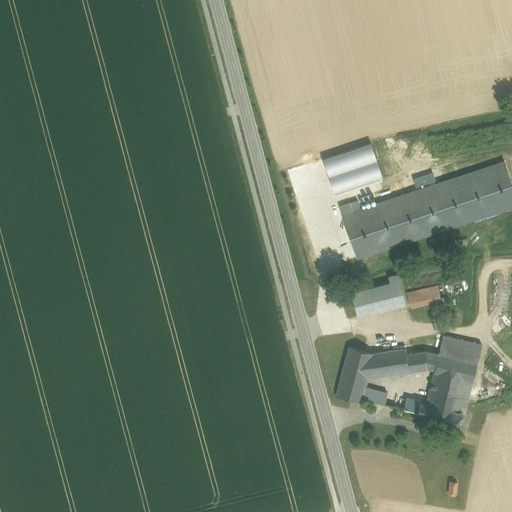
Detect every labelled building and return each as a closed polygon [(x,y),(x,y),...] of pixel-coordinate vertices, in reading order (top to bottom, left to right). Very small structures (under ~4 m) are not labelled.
[(371,144),(324,160),(335,192),(382,176),(371,144)] [(511,205),(511,184),(504,160),(343,213),(358,257),(511,205)] [(357,317),(406,304),(398,274),(388,277),(390,282),(350,293),(357,317)] [(410,303),(440,295),(437,285),(407,293),(410,303)] [(441,300),(440,295),(410,303),(411,308),(441,300)] [(443,335),(439,354),(477,362),(481,344),(443,335)] [(361,399),(364,389),(367,376),(373,353),(349,347),(336,395),(360,402),(361,399)] [(426,367),(426,351),(407,354),(406,348),(373,353),(367,376),(426,367)] [(435,366),(474,376),(477,362),(439,354),(426,351),(426,367),(435,366)] [(474,376),(435,366),(427,404),(457,411),(458,405),(466,406),(474,376)] [(364,389),(361,399),(384,404),(386,395),(364,389)] [(394,407),(417,412),(419,402),(420,400),(397,394),(394,407)] [(430,419),(457,426),(461,412),(457,411),(427,404),(419,402),(417,412),(431,416),(430,419)] [(456,494),(456,481),(447,480),(447,494),(456,494)]
